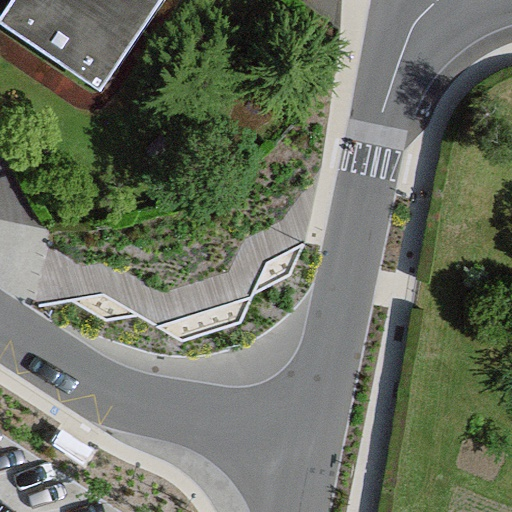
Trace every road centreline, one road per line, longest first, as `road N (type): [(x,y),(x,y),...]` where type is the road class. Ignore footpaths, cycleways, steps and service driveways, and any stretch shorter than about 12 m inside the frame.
road 1 (tertiary): [(425,0),(392,71),(314,438)]
road 2 (tertiary): [(314,438),(125,390),(0,319)]
